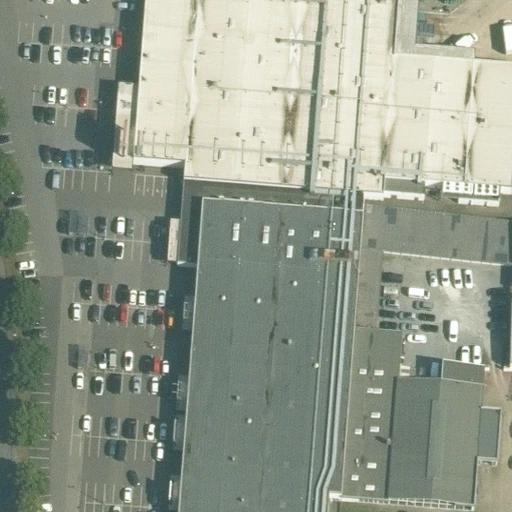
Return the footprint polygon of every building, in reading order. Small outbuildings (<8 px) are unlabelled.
[(143,0),(132,166),(184,170),(183,186),(334,198),(363,200),(382,201),(383,198),(383,185),(423,188),(439,190),(463,191),(500,194),(510,195),(511,172),(511,71),(472,68),(414,64),(418,0),(143,0)] [(423,188),(383,185),(383,198),(422,201),(423,188)] [(334,198),(183,186),(177,268),(196,269),(201,209),(333,218),(334,198)] [(500,194),(439,190),(438,203),(499,208),(500,194)] [(363,200),(334,198),(333,218),(362,220),(363,208),(363,200)] [(362,220),(359,253),(384,255),(511,269),(511,266),(511,227),(363,208),(362,220)] [(333,218),(201,209),(196,269),(178,511),(327,511),(328,501),(340,502),(353,335),(359,253),(362,220),(333,218)] [(359,253),(353,335),(369,337),(378,337),(384,255),(359,253)] [(369,337),(353,335),(340,502),(357,503),(369,337)] [(479,415),(484,372),(440,369),(439,389),(413,387),(414,373),(398,371),(402,338),(378,337),(369,337),(357,503),(473,511),(475,466),(497,467),(498,418),(479,415)]
